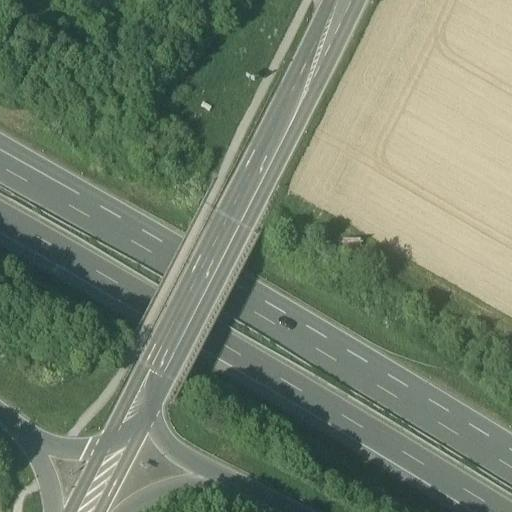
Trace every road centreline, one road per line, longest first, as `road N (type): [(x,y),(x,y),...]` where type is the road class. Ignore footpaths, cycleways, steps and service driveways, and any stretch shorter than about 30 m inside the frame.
road 1 (motorway): [(511,435),(0,133)]
road 2 (motorway): [(511,463),(0,165)]
road 3 (motorway): [(0,217),(510,511)]
road 4 (secondary): [(345,0),(147,386)]
road 5 (motorway): [(147,386),(157,440),(181,463),(241,493)]
